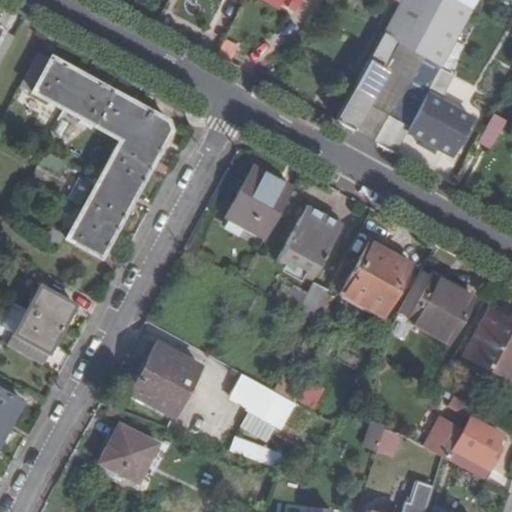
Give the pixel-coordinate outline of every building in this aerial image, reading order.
[(262,0),(264,1),(265,0),(273,0),(294,11),(299,0),(262,0)] [(474,0),(398,0),(398,1),(380,34),(400,44),(352,132),(371,142),(419,55),(438,65),(474,0)] [(380,34),(332,120),(352,132),(400,44),(380,34)] [(214,56),(224,61),(228,54),(230,55),(234,48),(222,41),(214,56)] [(458,51),(450,48),(446,55),(454,59),(458,51)] [(371,142),(392,153),(408,126),(411,119),(434,77),(440,66),(438,65),(419,55),(371,142)] [(64,237),(99,257),(170,129),(167,121),(50,56),(31,91),(118,140),(64,237)] [(434,77),(411,119),(424,126),(420,133),(435,141),(431,147),(449,156),(470,120),(438,102),(447,84),(434,77)] [(424,126),(411,119),(408,126),(420,133),(424,126)] [(435,141),(420,133),(415,143),(429,151),(431,147),(435,141)] [(477,143),(465,164),(476,170),(488,149),(477,143)] [(511,151),(499,175),(511,181),(511,151)] [(263,239),(291,190),(252,167),(224,218),(263,239)] [(274,261),(308,280),(340,224),(305,205),(274,261)] [(392,323),(420,272),(367,243),(339,294),(392,323)] [(446,342),(470,299),(431,278),(407,321),(446,342)] [(295,311),(309,319),(325,291),(311,283),(295,311)] [(47,353),(74,305),(38,285),(12,334),(47,353)] [(508,380),(511,372),(511,323),(491,312),(467,358),(508,380)] [(128,393),(171,418),(199,367),(156,343),(128,393)] [(292,403),(271,392),(239,374),(227,397),(279,426),(292,403)] [(300,391),(279,379),(271,392),(292,403),(293,404),(300,391)] [(0,437),(21,400),(0,389),(0,437)] [(464,402),(452,395),(446,404),(460,411),(464,402)] [(441,458),(456,467),(457,466),(485,481),(491,470),(488,467),(495,454),(491,451),(494,446),(500,436),(464,416),(455,432),(460,435),(453,448),(444,444),(438,457),(441,458)] [(377,449),(384,429),(371,423),(362,447),(376,452),(377,449)] [(135,484),(155,447),(118,426),(98,464),(135,484)] [(396,434),(384,427),(384,429),(377,449),(390,453),(396,434)] [(423,511),(431,488),(416,482),(408,503),(404,502),(400,511),(423,511)]
